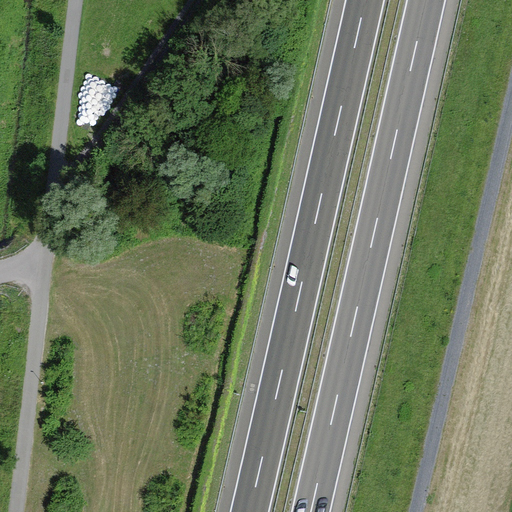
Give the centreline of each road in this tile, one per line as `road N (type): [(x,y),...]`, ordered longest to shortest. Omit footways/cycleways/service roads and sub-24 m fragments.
road 1 (motorway): [(365,0),(248,511)]
road 2 (motorway): [(311,511),(426,0)]
road 3 (track): [(425,511),(511,147)]
road 4 (track): [(80,0),(49,273)]
road 5 (track): [(59,197),(200,0)]
road 6 (track): [(22,511),(49,273)]
